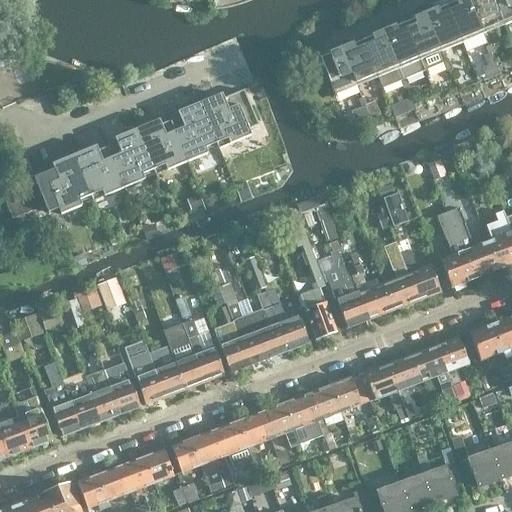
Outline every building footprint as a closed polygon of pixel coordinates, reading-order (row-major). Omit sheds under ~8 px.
[(483,35),(468,0),(458,0),(459,1),(454,4),(447,7),(462,44),(483,35)] [(504,26),(493,0),(468,0),(483,35),(504,26)] [(511,22),(511,0),(493,0),(504,26),(511,22)] [(462,44),(447,7),(439,10),(434,12),(432,8),(424,11),(441,52),(462,44)] [(441,52),(424,11),(416,14),(417,19),(412,21),(405,24),(420,61),(424,72),(445,63),(441,52)] [(420,61),(405,24),(397,27),(391,30),(390,25),(382,28),(399,70),(403,81),(424,72),(420,61)] [(399,70),(382,28),(373,32),(375,36),(370,39),(362,42),(378,79),(382,90),(403,81),(399,70)] [(378,79),(362,42),(355,45),(349,47),(348,43),(339,46),(357,87),(378,79)] [(357,87),(339,46),(331,49),(333,54),(327,56),(320,59),(328,79),(335,96),(357,87)] [(487,65),(482,67),(487,80),(498,75),(490,54),(484,56),(487,65)] [(248,131),(258,127),(244,91),(223,99),(222,95),(177,113),(179,117),(170,121),(187,163),(251,137),(248,131)] [(408,98),(390,106),(394,117),(413,109),(408,98)] [(375,101),(364,105),(370,119),(381,115),(375,101)] [(363,107),(351,111),(357,126),(369,121),(363,107)] [(187,163),(170,121),(161,125),(159,121),(115,139),(117,144),(107,147),(124,189),(187,163)] [(467,144),(452,148),(456,160),(470,156),(467,144)] [(0,161),(8,158),(4,147),(0,148),(0,161)] [(124,189),(107,147),(98,151),(96,147),(52,165),(54,170),(33,178),(48,214),(58,210),(61,215),(124,189)] [(509,202),(511,200),(508,190),(496,194),(499,200),(503,212),(511,209),(509,202)] [(395,225),(410,219),(400,191),(384,197),(395,225)] [(338,239),(325,198),(315,201),(318,212),(320,211),(329,242),(338,239)] [(503,212),(499,200),(491,203),(495,215),(503,212)] [(313,210),(310,202),(297,206),(300,215),(313,210)] [(274,230),(270,221),(256,226),(259,235),(274,230)] [(319,267),(302,222),(292,226),(309,271),(319,267)] [(255,233),(253,226),(244,229),(246,236),(255,233)] [(511,266),(511,234),(473,249),(471,242),(461,246),(463,253),(474,281),(511,266)] [(474,281),(463,253),(461,246),(450,250),(453,257),(441,261),(451,289),(474,281)] [(418,302),(408,275),(405,269),(395,273),(397,279),(381,285),(379,286),(377,280),(366,284),(362,275),(364,274),(354,250),(343,254),(369,321),(418,302)] [(369,321),(343,254),(342,251),(333,255),(338,269),(337,270),(345,290),(346,289),(349,298),(336,303),(346,330),(369,321)] [(179,254),(161,260),(166,274),(183,268),(179,254)] [(440,294),(430,267),(408,275),(418,302),(440,294)] [(266,288),(259,270),(249,274),(256,292),(266,288)] [(108,309),(126,302),(117,277),(99,283),(108,309)] [(99,287),(79,291),(83,311),(103,307),(99,287)] [(226,304),(220,289),(210,293),(216,308),(226,304)] [(308,344),(298,318),(286,322),(274,291),(266,294),(279,325),(289,351),(308,344)] [(289,351),(279,325),(266,294),(259,296),(265,311),(263,312),(270,329),(259,333),(269,359),(289,351)] [(336,334),(322,294),(313,297),(317,307),(305,311),(316,341),(336,334)] [(269,359),(259,333),(248,337),(241,320),(243,319),(237,305),(227,308),(239,340),(249,366),(269,359)] [(41,310),(47,333),(62,328),(55,306),(41,310)] [(249,366),(239,340),(227,308),(218,312),(223,327),(226,326),(232,343),(220,348),(230,374),(249,366)] [(36,313),(17,320),(25,340),(44,332),(36,313)] [(511,317),(492,325),(502,353),(505,360),(511,357),(511,351),(511,350),(511,349),(511,317)] [(224,376),(211,341),(204,344),(201,336),(197,337),(192,325),(183,328),(194,357),(204,383),(224,376)] [(502,353),(492,325),(469,334),(480,362),(502,353)] [(204,383),(194,357),(183,328),(183,327),(175,330),(187,360),(175,365),(185,391),(204,383)] [(16,330),(0,335),(0,338),(8,361),(26,354),(16,330)] [(185,391),(175,365),(168,348),(158,351),(154,340),(151,338),(143,341),(144,342),(155,372),(165,398),(185,391)] [(468,365),(458,338),(435,347),(449,383),(451,387),(460,383),(455,370),(468,365)] [(165,398),(155,372),(144,342),(132,347),(144,376),(135,380),(145,406),(165,398)] [(449,383),(435,347),(386,366),(397,393),(436,377),(440,387),(449,383)] [(113,369),(108,355),(99,358),(104,372),(112,369),(113,369)] [(403,408),(397,393),(386,366),(359,376),(369,403),(388,396),(394,411),(396,410),(400,423),(407,420),(403,408)] [(511,380),(511,377),(508,367),(500,370),(506,383),(511,380)] [(140,408),(130,382),(118,386),(112,369),(104,372),(110,389),(120,415),(140,408)] [(120,415),(110,389),(104,372),(96,375),(102,392),(91,397),(101,423),(120,415)] [(361,406),(351,380),(331,387),(341,413),(361,406)] [(101,423),(91,397),(79,401),(73,384),(64,387),(66,390),(71,404),(81,430),(101,423)] [(341,413),(331,387),(284,405),(294,431),(341,413)] [(81,430),(71,404),(66,390),(46,398),(61,438),(81,430)] [(458,402),(453,390),(444,393),(448,406),(458,402)] [(52,441),(40,410),(36,398),(14,407),(18,418),(30,449),(40,446),(43,447),(48,445),(49,442),(52,441)] [(416,417),(411,404),(403,408),(407,420),(416,417)] [(294,431),(284,405),(237,422),(247,449),(294,431)] [(30,449),(18,418),(14,407),(4,410),(9,422),(0,425),(0,434),(9,458),(30,449)] [(385,429),(379,414),(374,416),(375,418),(379,429),(380,431),(385,429)] [(379,429),(375,418),(367,420),(372,431),(379,429)] [(247,449),(237,422),(190,440),(201,466),(247,449)] [(400,448),(394,432),(382,436),(388,452),(400,448)] [(0,461),(9,458),(0,434),(0,461)] [(335,445),(331,434),(323,437),(327,448),(335,445)] [(327,448),(323,437),(315,440),(319,451),(327,448)] [(201,466),(190,440),(171,448),(181,474),(201,466)] [(501,479),(491,451),(490,452),(487,443),(474,448),(477,456),(467,460),(477,488),(501,479)] [(511,475),(511,443),(491,451),(501,479),(511,475)] [(173,477),(163,451),(144,458),(154,484),(173,477)] [(289,464),(284,452),(276,455),(281,467),(289,464)] [(281,467),(276,455),(276,453),(266,457),(272,472),(282,468),(281,467)] [(450,480),(458,477),(451,455),(428,464),(431,473),(422,476),(432,504),(456,496),(450,480)] [(154,484),(144,458),(97,476),(107,502),(154,484)] [(432,504),(422,476),(421,476),(418,466),(405,471),(408,481),(400,484),(409,511),(432,504)] [(243,483),(239,472),(231,475),(231,477),(234,485),(235,486),(243,483)] [(109,508),(107,502),(97,476),(77,483),(87,510),(98,505),(100,511),(109,508)] [(234,485),(231,477),(225,479),(228,487),(234,485)] [(408,511),(409,511),(400,484),(376,492),(382,511),(408,511)] [(79,511),(73,496),(69,486),(46,495),(52,511),(79,511)] [(194,496),(190,486),(182,489),(186,499),(194,496)] [(186,499),(182,489),(174,492),(178,502),(186,499)] [(362,511),(367,510),(360,491),(353,494),(355,500),(358,511),(362,511)] [(52,511),(46,495),(0,511),(52,511)] [(332,511),(331,508),(330,508),(326,496),(317,499),(321,511),(319,511),(332,511)] [(358,511),(355,500),(331,508),(332,511),(358,511)]
